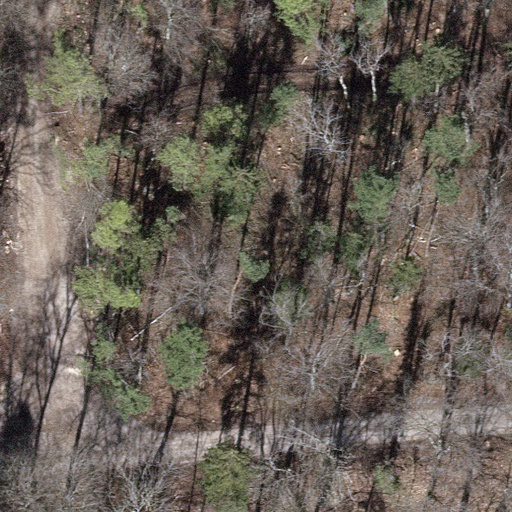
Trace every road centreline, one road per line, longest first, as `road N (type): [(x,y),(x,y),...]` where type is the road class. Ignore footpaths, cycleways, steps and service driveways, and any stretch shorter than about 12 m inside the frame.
road 1 (unclassified): [(511,397),(327,407),(0,449)]
road 2 (track): [(32,0),(53,437)]
